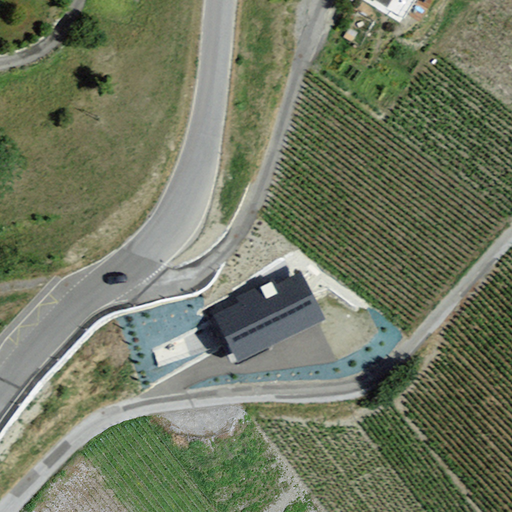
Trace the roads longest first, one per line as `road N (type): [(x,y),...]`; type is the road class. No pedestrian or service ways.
road 1 (unclassified): [(2,511),(73,440),(125,411),(360,387),(403,353),(511,233)]
road 2 (residential): [(126,271),(159,288),(224,252),(253,203),(323,0)]
road 3 (tertiary): [(126,271),(166,232),(195,185),(221,0)]
road 4 (tertiary): [(0,392),(53,329),(126,271)]
